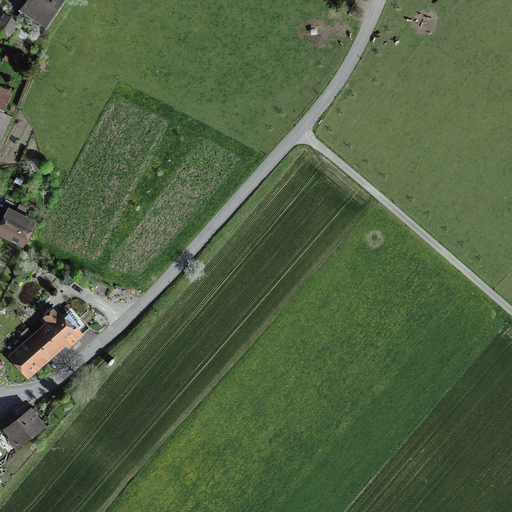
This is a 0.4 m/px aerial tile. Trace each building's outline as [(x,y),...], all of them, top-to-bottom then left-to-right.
[(62,0),(28,0),(21,10),(40,23),(54,3),(58,6),(62,0)] [(16,23),(4,15),(0,21),(0,29),(9,35),(16,23)] [(0,110),(7,95),(0,92),(0,141),(11,117),(0,112),(0,110)] [(17,210),(15,214),(23,219),(28,211),(19,206),(17,210)] [(21,241),(31,223),(23,219),(15,214),(10,212),(0,230),(21,241)] [(71,308),(60,317),(52,309),(44,316),(51,324),(15,355),(28,371),(64,339),(69,345),(89,328),(71,308)] [(29,411),(8,428),(20,443),(41,426),(29,411)]
